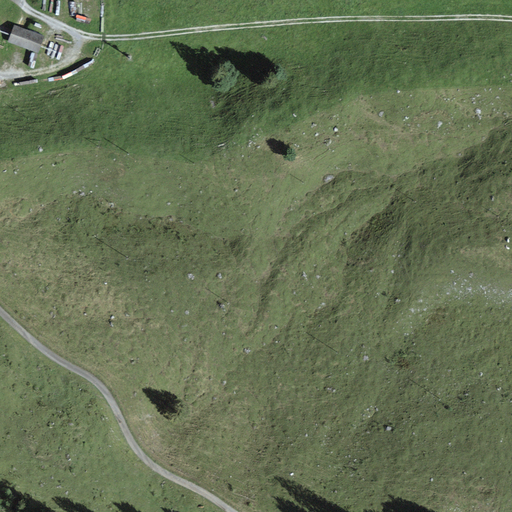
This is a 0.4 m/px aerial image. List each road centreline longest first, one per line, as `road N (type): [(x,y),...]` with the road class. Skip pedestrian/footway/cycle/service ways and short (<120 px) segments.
road 1 (track): [(511,19),(339,18),(101,37),(15,0)]
road 2 (track): [(229,511),(139,456),(97,384),(0,312)]
